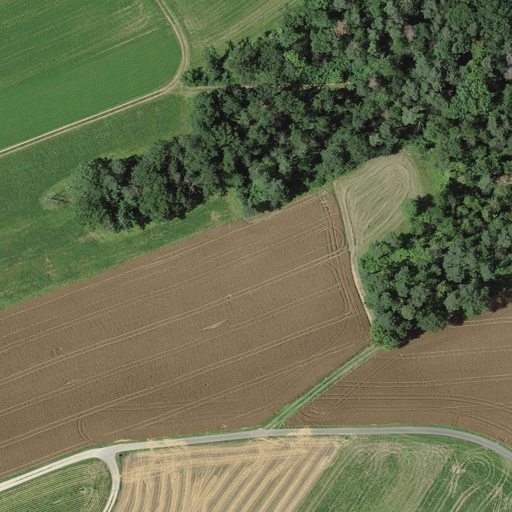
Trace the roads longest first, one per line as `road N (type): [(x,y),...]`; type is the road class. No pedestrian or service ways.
road 1 (track): [(511,461),(484,442),(449,434),(278,432),(107,449),(0,487)]
road 2 (track): [(165,92),(426,82),(511,40)]
road 3 (track): [(0,154),(165,92)]
